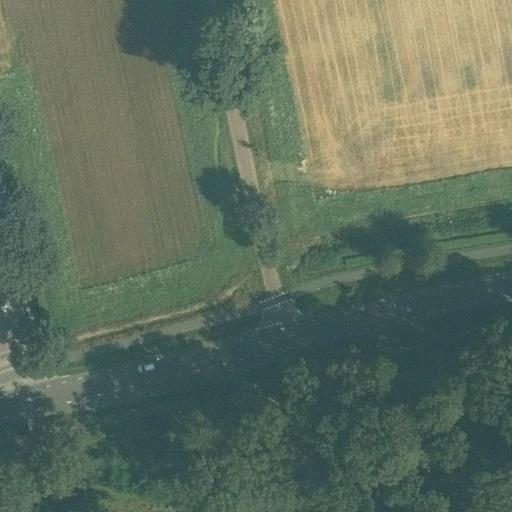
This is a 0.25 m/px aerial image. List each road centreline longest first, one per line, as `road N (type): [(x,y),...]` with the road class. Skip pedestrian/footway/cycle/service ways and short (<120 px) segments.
road 1 (track): [(348,511),(285,483),(173,493),(64,485),(0,501)]
road 2 (unclassified): [(210,0),(282,338)]
road 3 (secondary): [(0,408),(282,338)]
road 4 (secondary): [(282,338),(511,288)]
